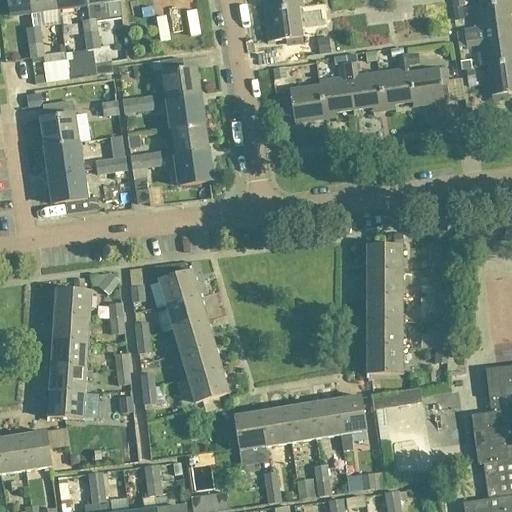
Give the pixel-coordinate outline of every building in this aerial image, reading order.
[(7,0),(10,20),(30,17),(27,0),(7,0)] [(58,13),(55,0),(27,0),(30,17),(58,13)] [(55,0),(58,13),(85,9),(84,0),(55,0)] [(81,24),(84,38),(96,37),(94,25),(122,21),(119,4),(118,4),(107,6),(107,5),(105,0),(84,0),(85,9),(87,23),(81,24)] [(266,0),(268,12),(297,8),(302,7),(300,0),(266,0)] [(505,4),(476,8),(472,9),(475,31),(462,33),(464,41),(510,34),(505,5),(505,4)] [(297,8),(268,12),(264,13),(268,44),(289,41),(290,48),(302,46),(297,8)] [(26,32),(28,46),(40,44),(38,30),(26,32)] [(511,64),(511,51),(510,34),(464,41),(465,49),(477,47),(480,69),(484,68),(511,64)] [(96,37),(84,38),(86,53),(98,51),(96,37)] [(43,59),(40,44),(28,46),(30,61),(43,59)] [(413,103),(409,75),(406,57),(396,58),(398,71),(377,74),(382,108),(411,104),(413,103)] [(346,65),(353,112),(382,108),(377,74),(357,77),(355,64),(346,65)] [(511,64),(484,68),(490,105),(503,103),(502,96),(511,94),(511,64)] [(111,65),(95,68),(97,80),(113,77),(111,65)] [(323,117),(324,117),(353,112),(346,65),(338,66),(340,80),(318,83),(319,87),(323,117)] [(166,104),(200,99),(196,70),(162,75),(166,104)] [(413,103),(411,104),(411,109),(442,104),(439,83),(446,82),(444,70),(409,75),(413,103)] [(323,117),(319,87),(282,92),(284,105),(291,105),(294,125),(325,121),(324,117),(323,117)] [(138,115),(153,113),(150,99),(136,101),(138,115)] [(204,127),(200,99),(166,104),(170,132),(204,127)] [(123,117),(138,115),(136,101),(121,103),(123,117)] [(61,105),(63,118),(72,117),(70,104),(61,105)] [(102,121),(118,118),(116,104),(100,106),(102,121)] [(77,145),(73,116),(40,121),(44,150),(77,145)] [(208,155),(204,127),(170,132),(174,160),(208,155)] [(44,150),(48,178),(81,174),(77,145),(44,150)] [(162,169),(159,155),(145,157),(147,171),(162,169)] [(208,155),(174,160),(178,189),(212,184),(208,155)] [(147,171),(145,157),(130,159),(132,173),(147,171)] [(126,174),(124,160),(109,162),(112,176),(126,174)] [(97,178),(112,176),(109,162),(95,165),(97,178)] [(131,173),(136,207),(149,205),(145,181),(146,181),(144,172),(131,173)] [(83,184),(81,174),(48,178),(52,207),(64,205),(86,202),(85,202),(83,184)] [(385,213),(382,196),(343,203),(347,220),(385,213)] [(86,202),(64,205),(66,217),(98,213),(97,200),(85,202),(86,202)] [(366,274),(401,274),(401,248),(366,248),(366,274)] [(445,249),(434,249),(434,264),(446,264),(445,249)] [(165,308),(198,298),(191,273),(157,283),(160,293),(165,308)] [(366,299),(401,299),(401,274),(366,274),(366,299)] [(434,284),(434,299),(446,299),(446,284),(434,284)] [(143,290),(132,291),(133,306),(145,305),(143,290)] [(53,320),(88,322),(90,296),(54,294),(53,320)] [(165,308),(173,332),(206,322),(198,298),(165,308)] [(366,325),(401,325),(401,299),(366,299),(366,325)] [(446,299),(434,299),(434,314),(446,314),(446,299)] [(109,308),(111,323),(123,322),(121,307),(109,308)] [(53,320),(51,345),(87,347),(88,322),(53,320)] [(123,322),(111,323),(112,338),(124,337),(123,322)] [(180,356),(213,346),(206,322),(173,332),(180,356)] [(366,350),(401,350),(401,325),(366,325),(366,350)] [(135,328),(136,343),(148,342),(147,327),(135,328)] [(434,335),(434,350),(446,350),(446,335),(434,335)] [(148,342),(136,343),(138,358),(150,357),(148,342)] [(51,345),(50,370),(85,372),(87,347),(51,345)] [(180,356),(187,380),(221,370),(213,346),(180,356)] [(401,350),(366,350),(367,375),(402,375),(401,350)] [(446,350),(434,350),(434,365),(446,365),(446,350)] [(113,359),(115,374),(127,373),(125,358),(113,359)] [(511,368),(485,372),(488,402),(490,415),(470,417),(477,467),(483,466),(487,502),(462,506),(462,511),(511,511),(511,448),(505,449),(499,402),(511,400),(511,368)] [(50,370),(48,396),(84,398),(85,372),(50,370)] [(221,370),(187,380),(195,406),(228,395),(221,370)] [(127,373),(115,374),(116,389),(128,388),(127,373)] [(141,379),(143,394),(154,393),(153,378),(141,379)] [(370,399),(373,413),(421,405),(418,391),(370,399)] [(154,393),(143,394),(144,409),(156,408),(154,393)] [(84,398),(48,396),(47,422),(82,424),(84,398)] [(334,403),(340,437),(343,453),(352,451),(350,435),(366,433),(360,399),(334,403)] [(133,416),(131,400),(120,401),(121,417),(133,416)] [(340,437),(334,403),(309,407),(315,441),(340,437)] [(386,442),(395,440),(391,420),(425,414),(423,405),(381,413),(386,442)] [(315,441),(309,407),(285,411),(290,445),(315,441)] [(260,415),(266,450),(290,445),(285,411),(260,415)] [(266,450),(260,415),(234,420),(240,454),(266,450)] [(45,436),(20,440),(25,474),(50,470),(45,436)] [(20,440),(0,442),(0,477),(25,474),(20,440)] [(144,470),(146,485),(157,484),(155,469),(144,470)] [(314,471),(317,486),(328,484),(326,469),(314,471)] [(264,478),(267,493),(279,491),(276,476),(264,478)] [(88,478),(90,493),(101,492),(99,477),(88,478)] [(363,494),(376,492),(374,477),(361,479),(363,494)] [(157,484),(146,485),(148,500),(160,499),(157,484)] [(328,484),(317,486),(319,501),(331,499),(328,484)] [(279,491),(267,493),(269,508),(281,506),(279,491)] [(101,492),(90,493),(92,508),(104,507),(101,492)] [(385,497),(386,511),(388,511),(398,510),(396,496),(385,497)] [(191,511),(228,511),(226,497),(190,502),(191,511)] [(156,503),(156,511),(185,511),(174,511),(166,511),(165,501),(156,503)] [(156,511),(156,503),(145,504),(145,511),(156,511)] [(329,505),(330,511),(341,511),(341,503),(329,505)]
